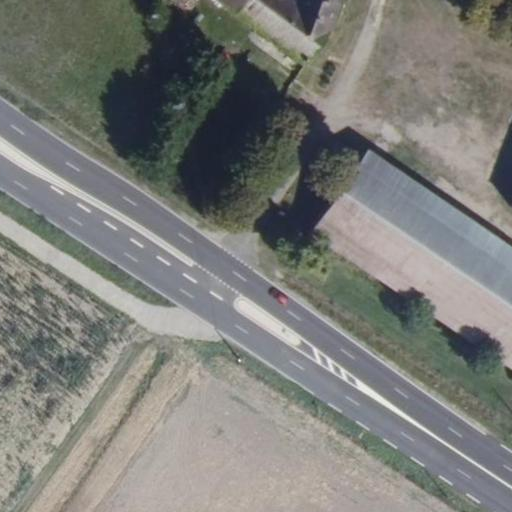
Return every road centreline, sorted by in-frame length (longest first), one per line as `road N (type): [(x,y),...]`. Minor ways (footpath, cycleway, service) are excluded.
road 1 (primary): [(511,487),(217,264),(0,119)]
road 2 (primary): [(0,165),(183,291),(511,492)]
road 3 (track): [(0,224),(151,319),(200,317),(211,308)]
road 4 (track): [(163,319),(154,353),(36,511)]
road 5 (unknown): [(246,286),(326,151)]
